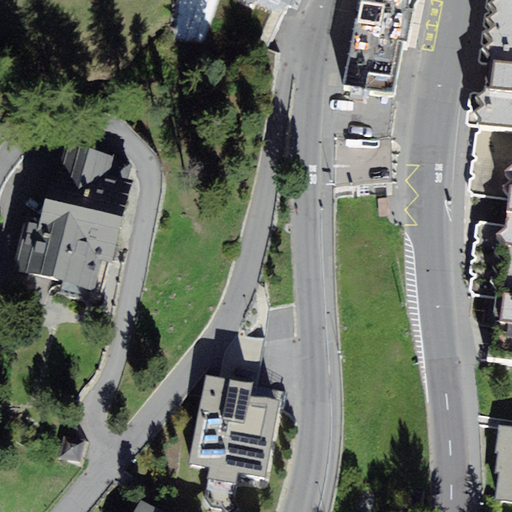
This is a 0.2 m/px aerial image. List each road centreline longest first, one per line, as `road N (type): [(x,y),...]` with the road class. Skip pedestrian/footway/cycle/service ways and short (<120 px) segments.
road 1 (tertiary): [(452,511),(427,180),(457,0)]
road 2 (residential): [(112,458),(232,308),(249,261),(290,53),(317,30)]
road 3 (tertiary): [(317,30),(305,101),(303,198),(314,428),(297,511)]
road 4 (residential): [(0,160),(18,143),(83,133),(122,142),(145,166),(147,209),(95,410),(95,430),(112,458)]
